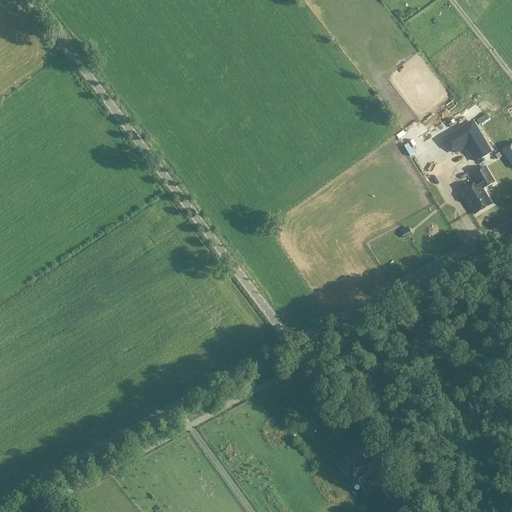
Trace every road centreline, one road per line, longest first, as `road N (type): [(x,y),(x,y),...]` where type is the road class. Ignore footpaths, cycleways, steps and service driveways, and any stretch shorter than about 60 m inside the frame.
road 1 (unclassified): [(291,344),(29,0)]
road 2 (tertiary): [(0,502),(291,344)]
road 3 (tertiary): [(291,344),(511,224)]
